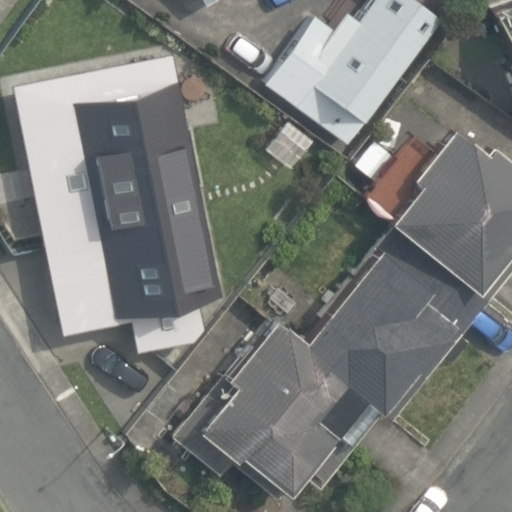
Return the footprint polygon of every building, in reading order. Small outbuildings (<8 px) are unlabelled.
[(336,141),(430,10),(416,0),(358,0),(349,14),(338,6),(324,26),(307,14),(257,84),(336,141)] [(511,0),(492,8),(493,10),(487,13),(511,80),(511,0)] [(168,57),(42,85),(76,238),(89,235),(105,308),(132,302),(139,333),(176,325),(170,296),(219,285),(168,57)] [(471,148),(441,124),(416,156),(396,140),(353,192),(378,212),(375,216),(383,222),(479,300),(511,259),(511,167),(478,140),(471,148)] [(384,419),(479,300),(383,222),(293,336),(338,373),(334,378),(384,419)] [(308,503),(369,428),(329,396),(333,390),(259,331),(161,452),(209,490),(224,471),(271,508),(288,487),(308,503)]
